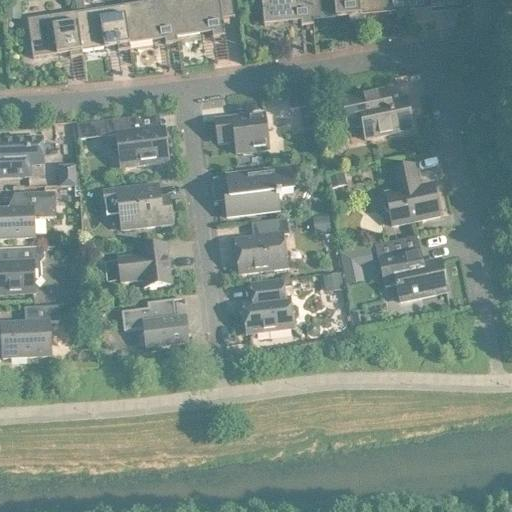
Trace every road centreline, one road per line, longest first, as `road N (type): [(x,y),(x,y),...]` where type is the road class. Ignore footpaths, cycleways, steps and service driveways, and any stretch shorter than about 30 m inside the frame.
road 1 (residential): [(218,348),(186,87)]
road 2 (residential): [(486,307),(440,75),(427,57)]
road 3 (residential): [(186,87),(427,57)]
road 4 (residential): [(0,104),(186,87)]
